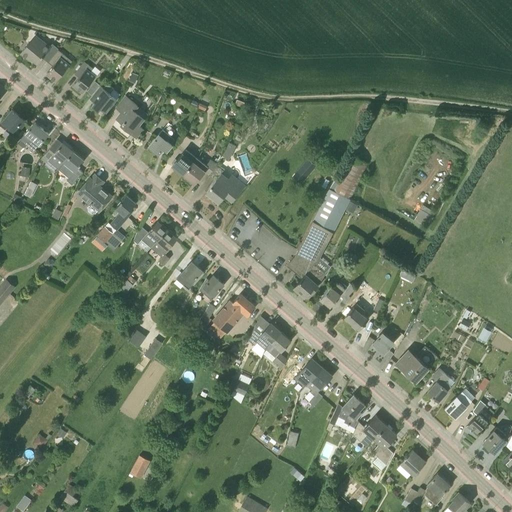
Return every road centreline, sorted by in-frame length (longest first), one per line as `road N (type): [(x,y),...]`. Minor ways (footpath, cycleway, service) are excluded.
road 1 (secondary): [(511,511),(230,257),(0,68)]
road 2 (track): [(0,12),(261,95),(383,95),(511,112)]
